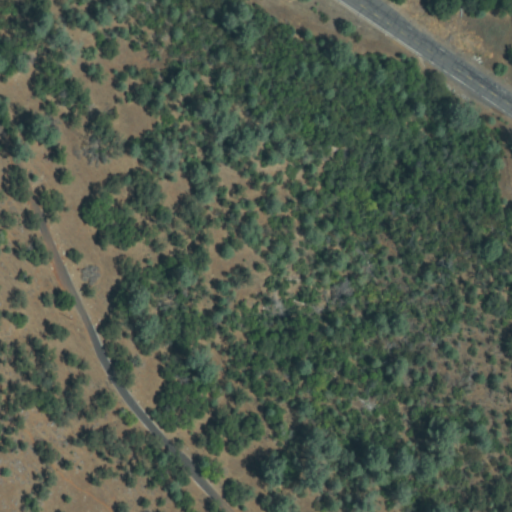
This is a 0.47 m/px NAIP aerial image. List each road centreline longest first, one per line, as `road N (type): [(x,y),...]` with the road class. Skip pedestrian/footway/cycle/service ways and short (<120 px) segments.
road 1 (residential): [(231,511),(109,374),(0,134)]
road 2 (secondary): [(350,0),(511,108)]
